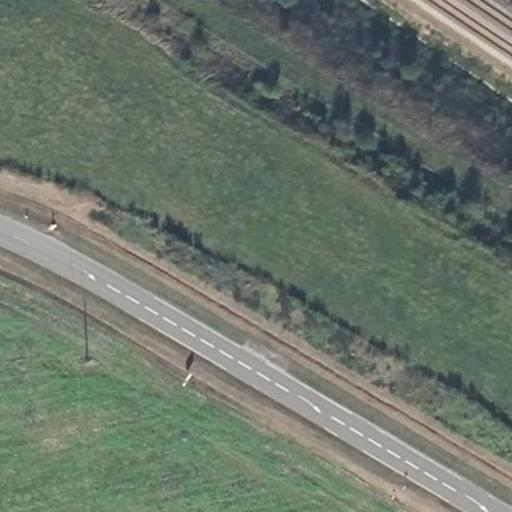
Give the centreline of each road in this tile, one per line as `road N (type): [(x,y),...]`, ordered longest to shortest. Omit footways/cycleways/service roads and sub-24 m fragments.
road 1 (tertiary): [(489,511),(0,227)]
road 2 (track): [(177,0),(511,211)]
